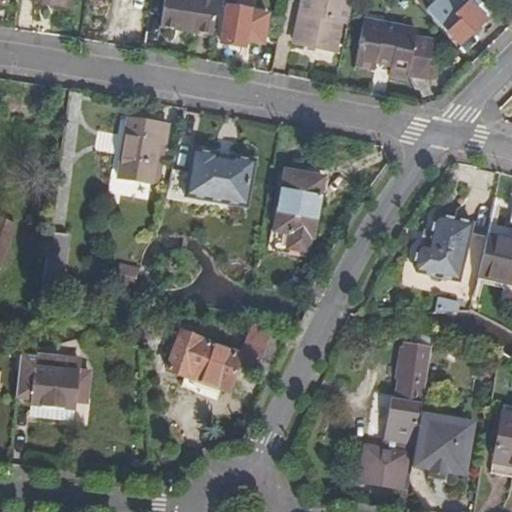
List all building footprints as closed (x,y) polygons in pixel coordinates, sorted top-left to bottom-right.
[(212,35),(218,0),(211,0),(211,4),(205,2),(204,0),(165,0),(162,25),(212,35)] [(225,0),(224,5),(229,6),(223,41),(245,46),(246,40),(258,42),(263,12),(236,7),(237,0),(225,0)] [(339,21),(349,23),(352,0),(300,0),(293,43),(333,50),(339,21)] [(460,43),(492,12),(480,0),(450,0),(453,3),(449,7),(452,11),(440,23),(460,43)] [(428,78),(435,40),(416,36),(417,30),(364,18),(356,64),(375,68),(376,62),(393,65),(390,77),(407,82),(408,74),(428,78)] [(122,176),(154,181),(160,140),(167,141),(170,125),(131,119),(122,176)] [(171,166),(164,195),(182,199),(183,195),(245,209),(256,162),(232,157),(231,159),(217,156),(217,153),(193,149),(189,170),(171,166)] [(303,254),(307,235),(311,236),(324,177),(288,169),(274,228),(272,227),(267,247),(303,254)] [(460,282),(476,285),(478,273),(487,236),(472,232),(455,228),(457,218),(441,215),(435,218),(432,231),(429,242),(428,246),(422,245),(417,248),(414,266),(416,271),(460,282)] [(455,228),(472,232),(474,222),(457,218),(455,228)] [(0,280),(5,282),(14,222),(0,219),(0,280)] [(422,240),(429,242),(432,231),(425,230),(422,240)] [(64,235),(47,232),(38,282),(56,285),(64,235)] [(487,236),(478,273),(511,280),(511,238),(488,233),(487,236)] [(116,285),(128,286),(130,266),(118,265),(116,285)] [(233,391),(240,371),(231,368),(238,350),(182,330),(168,367),(233,391)] [(239,364),(271,376),(282,353),(267,347),(269,342),(249,335),(239,364)] [(388,436),(415,441),(431,344),(404,341),(394,397),(388,397),(388,413),(385,435),(388,436)] [(20,356),(16,400),(32,402),(32,403),(75,408),(77,390),(80,368),(81,357),(39,352),(38,359),(20,356)] [(92,369),(80,368),(77,390),(89,391),(92,369)] [(511,414),(502,412),(492,473),(511,476),(511,414)] [(414,450),(415,441),(388,436),(387,447),(414,450)] [(414,450),(387,447),(364,443),(358,481),(408,489),(414,450)]
